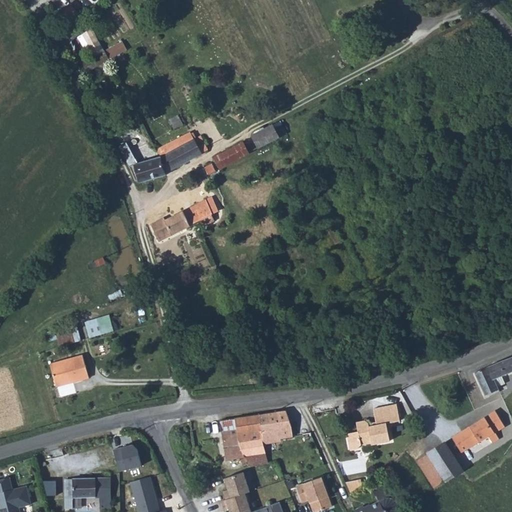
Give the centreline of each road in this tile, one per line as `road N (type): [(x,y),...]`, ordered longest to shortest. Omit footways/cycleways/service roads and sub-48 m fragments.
road 1 (tertiary): [(152,415),(318,394),(511,343)]
road 2 (track): [(136,208),(170,191),(182,172),(410,45)]
road 3 (tertiary): [(0,453),(152,415)]
